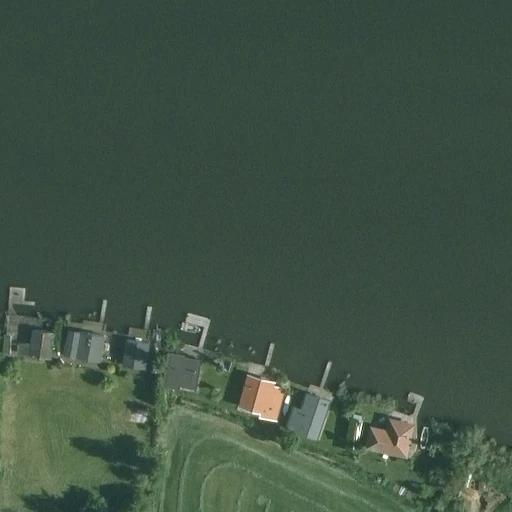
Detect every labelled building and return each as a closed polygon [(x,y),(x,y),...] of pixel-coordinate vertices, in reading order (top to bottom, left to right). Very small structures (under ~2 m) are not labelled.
[(17,343),(16,352),(31,354),(51,356),(53,331),(33,329),(32,344),(17,343)] [(64,348),(64,353),(66,354),(76,355),(99,360),(104,334),(80,330),(79,340),(68,338),(66,338),(64,348)] [(127,339),(123,364),(144,367),(148,342),(127,339)] [(167,350),(162,385),(179,388),(180,385),(196,388),(201,358),(185,355),(185,353),(167,350)] [(159,372),(163,358),(155,356),(151,370),(159,372)] [(56,360),(56,364),(58,367),(61,367),(64,365),(64,362),(62,359),(59,359),(56,360)] [(247,372),(238,405),(260,411),(259,415),(277,420),(286,388),(274,384),(275,380),(247,372)] [(293,403),(283,427),(309,437),(317,412),(326,415),(332,398),(305,389),(304,392),(299,405),(293,403)] [(370,425),(365,447),(407,456),(414,424),(415,423),(411,422),(388,417),(386,428),(370,425)]
